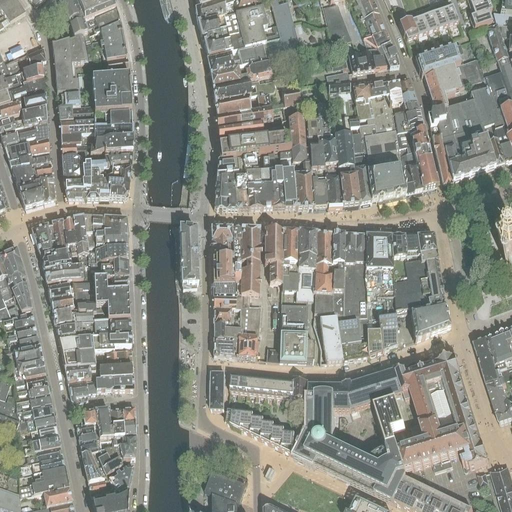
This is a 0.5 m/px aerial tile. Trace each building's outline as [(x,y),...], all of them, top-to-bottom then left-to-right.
[(0,0),(0,31),(25,17),(20,8),(14,0),(0,0)] [(28,0),(36,10),(43,4),(46,1),(45,0),(28,0)] [(66,0),(65,1),(58,7),(68,26),(70,31),(74,41),(82,38),(83,43),(85,42),(86,46),(90,45),(89,40),(88,36),(87,37),(83,26),(94,22),(116,13),(115,12),(110,1),(109,0),(66,0)] [(194,0),(199,12),(231,0),(194,0)] [(231,0),(199,12),(195,14),(198,27),(262,9),(258,0),(267,0),(271,10),(276,31),(292,27),(287,5),(278,8),(275,0),(231,0)] [(355,23),(356,23),(378,16),(371,0),(354,0),(358,8),(353,10),(355,14),(359,12),(362,18),(355,20),(355,23)] [(471,0),(465,3),(468,13),(483,7),(487,6),(484,0),(471,0)] [(511,0),(500,0),(499,17),(511,18),(511,0)] [(483,7),(468,13),(472,22),(472,23),(487,17),(487,18),(490,17),(487,6),(483,7)] [(336,8),(322,11),(327,31),(344,26),(336,8)] [(203,42),(204,47),(262,33),(268,32),(263,11),(262,9),(198,27),(202,43),(203,42)] [(451,11),(441,15),(447,33),(458,29),(451,11)] [(89,40),(98,36),(100,35),(120,28),(120,27),(116,13),(94,22),(83,26),(87,37),(88,36),(89,40)] [(441,15),(431,18),(437,36),(447,33),(441,15)] [(364,23),(367,30),(383,26),(378,16),(356,23),(359,30),(361,29),(360,24),(364,23)] [(472,22),(468,23),(472,34),(490,28),(487,18),(487,17),(472,23),(472,22)] [(511,18),(492,17),(496,27),(503,28),(505,23),(509,22),(511,22),(511,18)] [(431,18),(421,22),(427,40),(437,36),(431,18)] [(421,22),(411,25),(417,44),(427,40),(421,22)] [(411,25),(401,29),(407,47),(417,44),(411,25)] [(344,26),(327,31),(332,49),(344,45),(345,50),(352,48),(344,26)] [(365,38),(366,40),(386,35),(383,26),(367,30),(369,36),(365,38)] [(296,39),(292,27),(276,31),(277,36),(279,43),(296,39)] [(501,40),(496,27),(487,30),(485,31),(496,65),(508,61),(501,40)] [(511,40),(511,28),(503,28),(496,27),(501,40),(509,41),(511,40)] [(123,45),(120,28),(100,35),(98,36),(100,44),(91,45),(92,50),(100,49),(123,45)] [(217,60),(261,48),(279,43),(277,36),(264,40),(262,33),(204,47),(208,62),(217,60)] [(362,41),(376,51),(391,46),(386,35),(366,40),(362,41)] [(55,47),(51,47),(54,63),(57,93),(60,92),(60,97),(78,95),(77,85),(75,85),(74,68),(88,67),(87,64),(83,43),(82,38),(74,41),(74,43),(69,45),(69,43),(55,47)] [(207,64),(210,78),(269,64),(300,57),(296,39),(279,43),(261,48),(262,50),(237,56),(240,65),(233,67),(230,58),(217,62),(208,64),(207,64)] [(103,65),(106,65),(126,62),(123,45),(100,49),(103,65)] [(396,59),(395,57),(396,57),(391,46),(376,51),(368,52),(372,62),(381,61),(382,63),(385,61),(389,72),(399,70),(398,68),(398,66),(397,64),(396,61),(396,59)] [(463,56),(461,49),(422,60),(422,61),(414,63),(420,81),(423,80),(463,69),(459,57),(463,56)] [(484,50),(475,53),(477,58),(485,56),(484,50)] [(357,54),(359,58),(363,76),(374,74),(372,62),(368,52),(357,54)] [(40,53),(28,58),(31,70),(41,66),(46,65),(43,53),(40,53)] [(22,89),(43,82),(41,69),(32,73),(31,70),(28,58),(4,69),(10,81),(15,94),(23,91),(22,89)] [(352,78),(363,76),(359,58),(348,60),(352,78)] [(386,72),(382,63),(381,61),(372,62),(374,74),(386,72)] [(511,70),(510,64),(509,65),(508,61),(496,65),(500,76),(485,81),(488,92),(495,113),(502,133),(511,159),(511,70)] [(108,78),(118,77),(128,75),(129,75),(127,63),(106,66),(107,73),(101,74),(101,71),(94,72),(95,76),(94,76),(94,80),(108,78)] [(347,71),(346,63),(330,66),(332,74),(347,71)] [(0,84),(10,81),(4,69),(3,64),(0,65),(0,84)] [(210,78),(213,92),(218,91),(248,85),(272,80),(269,64),(210,78)] [(463,69),(423,80),(435,115),(434,116),(442,114),(439,101),(443,100),(443,99),(463,93),(462,90),(483,84),(485,92),(482,93),(488,92),(485,81),(484,81),(479,65),(463,69)] [(329,97),(350,94),(348,75),(325,79),(327,86),(329,97)] [(129,80),(128,80),(118,81),(92,82),(94,108),(94,118),(105,117),(131,116),(130,104),(129,92),(130,92),(129,80)] [(0,99),(15,94),(10,81),(0,84),(0,99)] [(18,106),(22,105),(44,100),(45,100),(43,82),(22,89),(23,91),(15,94),(18,106)] [(399,85),(401,97),(412,95),(408,83),(399,85)] [(247,100),(256,99),(257,99),(260,111),(270,108),(268,97),(273,97),(275,93),(273,85),(259,88),(258,85),(248,87),(248,85),(218,91),(218,93),(213,94),(215,107),(220,106),(248,101),(247,100)] [(403,106),(401,97),(399,85),(388,88),(393,116),(405,113),(403,106)] [(397,136),(393,116),(388,88),(387,88),(369,90),(376,129),(377,140),(397,136)] [(358,130),(359,132),(376,129),(369,90),(353,93),(357,122),(358,130)] [(217,121),(270,112),(300,107),(297,91),(281,94),(283,106),(270,108),(260,111),(257,99),(256,99),(258,109),(250,111),(248,101),(220,106),(215,107),(217,121)] [(443,100),(439,101),(442,114),(445,124),(437,126),(437,129),(441,144),(443,154),(452,186),(452,187),(468,181),(460,153),(469,150),(468,148),(473,147),(485,144),(483,138),(485,138),(481,127),(491,123),(495,135),(502,133),(495,113),(488,92),(482,93),(471,96),(473,104),(446,112),(443,100)] [(18,106),(15,94),(0,99),(0,111),(18,106)] [(403,106),(415,103),(412,95),(401,97),(403,106)] [(61,99),(62,112),(80,110),(79,97),(61,99)] [(45,112),(44,100),(22,105),(24,116),(45,112)] [(403,106),(405,113),(405,116),(419,114),(416,105),(415,103),(403,106)] [(0,111),(0,124),(19,119),(19,118),(21,117),(18,106),(0,111)] [(94,126),(94,118),(94,108),(80,110),(62,112),(58,112),(59,126),(73,125),(73,127),(94,126)] [(261,127),(273,125),(270,112),(217,121),(215,121),(217,136),(222,135),(248,131),(248,130),(261,127)] [(20,119),(21,125),(23,133),(47,127),(46,113),(20,119)] [(360,138),(369,196),(373,195),(376,205),(375,205),(375,206),(376,206),(405,199),(397,152),(404,151),(412,149),(409,137),(407,127),(405,116),(405,113),(393,116),(397,136),(377,140),(376,129),(359,132),(360,138)] [(405,116),(407,127),(418,125),(416,116),(419,116),(419,115),(419,114),(405,116)] [(427,117),(430,130),(437,129),(437,126),(434,116),(427,117)] [(94,138),(94,145),(132,146),(132,133),(112,133),(106,133),(106,128),(105,119),(105,117),(94,118),(94,126),(94,138)] [(106,128),(112,128),(112,133),(132,133),(131,118),(105,119),(106,128)] [(327,212),(326,207),(320,144),(318,118),(306,119),(308,152),(308,153),(312,208),(313,213),(327,212)] [(290,154),(308,153),(308,152),(306,152),(304,119),(294,121),(287,122),(289,140),(290,154)] [(334,138),(334,143),(337,172),(355,170),(351,139),(351,136),(350,136),(349,131),(358,130),(357,122),(355,123),(355,119),(343,120),(345,137),(334,138)] [(0,126),(0,138),(16,133),(16,134),(23,133),(21,125),(14,126),(13,123),(0,126)] [(511,159),(502,133),(495,135),(491,123),(481,127),(485,138),(490,137),(493,147),(495,146),(504,169),(511,166),(511,159)] [(420,134),(418,125),(407,127),(409,137),(423,134),(423,133),(420,134)] [(60,128),(61,140),(94,138),(94,126),(73,127),(60,128)] [(1,142),(16,139),(17,146),(22,147),(23,150),(28,148),(48,142),(47,127),(23,133),(16,134),(17,137),(1,141),(1,142)] [(261,129),(248,131),(217,136),(218,146),(263,139),(261,129)] [(443,154),(441,144),(437,129),(430,130),(430,134),(432,141),(435,156),(443,154)] [(409,137),(412,149),(413,156),(428,153),(423,134),(409,137)] [(483,138),(485,144),(494,172),(504,169),(495,146),(493,147),(490,137),(485,138),(483,138)] [(62,149),(87,147),(87,145),(90,145),(91,145),(94,145),(94,138),(61,140),(62,149)] [(351,139),(355,170),(359,209),(371,207),(369,196),(360,138),(351,139)] [(5,154),(23,150),(22,147),(17,146),(16,139),(1,142),(5,153),(5,154)] [(289,140),(218,150),(220,163),(290,154),(289,140)] [(28,148),(32,163),(49,159),(48,142),(28,148)] [(341,210),(337,172),(334,143),(320,144),(326,207),(327,207),(327,212),(328,212),(340,212),(340,211),(341,211),(341,210)] [(481,177),(494,172),(485,144),(473,147),(481,177)] [(132,146),(94,145),(91,145),(91,147),(91,149),(90,158),(104,159),(105,160),(132,159),(132,146)] [(62,149),(63,161),(76,160),(76,162),(86,162),(86,149),(91,149),(91,147),(87,147),(62,149)] [(469,150),(460,153),(468,181),(481,177),(473,147),(468,148),(469,150)] [(28,148),(23,150),(5,154),(9,167),(32,163),(28,148)] [(412,149),(404,151),(413,197),(422,195),(413,156),(412,149)] [(397,152),(405,199),(413,197),(404,151),(397,152)] [(291,156),(296,213),(296,214),(312,213),(312,208),(308,153),(290,154),(291,156)] [(428,153),(413,156),(422,195),(435,192),(436,191),(428,153)] [(443,189),(452,186),(443,154),(435,156),(440,176),(441,180),(441,181),(443,189)] [(278,169),(279,175),(279,176),(280,176),(283,210),(287,210),(288,210),(288,209),(292,209),(292,211),(292,212),(293,212),(295,212),(295,213),(296,213),(291,156),(279,158),(280,169),(278,169)] [(131,172),(132,159),(105,160),(104,159),(90,158),(90,168),(90,178),(103,177),(103,175),(131,172)] [(40,187),(43,206),(55,205),(49,159),(32,163),(33,171),(36,170),(36,182),(32,183),(33,189),(40,187)] [(63,161),(64,188),(65,189),(84,188),(83,185),(89,185),(89,178),(89,173),(89,162),(86,162),(76,162),(76,160),(63,161)] [(255,161),(242,162),(243,176),(244,176),(247,212),(261,211),(258,178),(259,178),(259,176),(258,170),(256,170),(255,161)] [(266,176),(259,176),(259,178),(258,178),(261,211),(272,211),(269,176),(269,174),(273,173),(275,172),(274,161),(262,162),(263,173),(265,174),(266,176)] [(237,212),(247,212),(244,176),(243,176),(242,162),(234,163),(236,176),(233,177),(237,212)] [(11,174),(33,171),(32,163),(9,167),(11,174)] [(234,163),(219,165),(218,166),(217,178),(225,177),(233,177),(236,176),(234,163)] [(36,170),(33,171),(11,174),(17,192),(33,189),(32,183),(36,182),(36,170)] [(337,172),(341,210),(341,211),(342,211),(359,209),(355,170),(337,172)] [(103,186),(103,194),(109,194),(109,203),(124,204),(128,201),(128,200),(128,197),(129,189),(130,174),(110,176),(110,183),(105,183),(105,186),(103,186)] [(282,211),(283,210),(280,176),(279,176),(279,175),(269,176),(272,211),(282,211)] [(65,197),(71,195),(85,196),(86,204),(98,204),(99,204),(98,194),(103,194),(103,186),(105,186),(105,183),(105,177),(103,177),(90,178),(89,178),(89,185),(83,185),(84,188),(65,189),(64,188),(65,197)] [(216,179),(215,189),(226,189),(225,177),(217,178),(217,179),(216,179)] [(227,212),(237,212),(233,177),(225,177),(226,189),(227,212)] [(17,192),(21,202),(24,213),(43,208),(44,207),(43,206),(40,187),(33,189),(17,192)] [(227,212),(226,189),(215,189),(214,207),(215,207),(218,211),(227,212)] [(109,194),(103,194),(98,194),(99,204),(109,204),(109,203),(109,194)] [(67,205),(86,204),(85,196),(71,195),(65,197),(67,205)] [(88,252),(82,222),(73,223),(77,252),(77,259),(78,263),(79,270),(91,269),(97,269),(95,256),(88,257),(88,252)] [(93,240),(91,222),(82,222),(88,252),(94,252),(93,240)] [(91,222),(93,240),(94,239),(102,238),(103,223),(91,222)] [(62,226),(64,255),(77,252),(73,223),(62,226)] [(95,251),(127,250),(126,242),(127,242),(126,235),(126,224),(103,223),(102,238),(94,239),(95,251)] [(511,223),(511,224),(511,223),(511,227),(500,231),(499,230),(497,230),(495,233),(496,234),(496,236),(498,235),(503,249),(502,249),(502,252),(500,253),(501,256),(503,256),(505,261),(507,268),(505,268),(506,271),(508,271),(509,271),(510,273),(511,273),(511,276),(511,223)] [(52,258),(64,255),(62,226),(52,228),(52,231),(48,232),(52,258)] [(40,260),(43,260),(52,258),(48,232),(47,229),(32,235),(40,260)] [(231,261),(232,233),(211,233),(212,244),(212,262),(231,261)] [(232,233),(231,261),(231,266),(231,276),(241,276),(242,233),(232,233)] [(259,234),(242,233),(241,276),(240,287),(240,289),(240,300),(248,299),(259,299),(259,289),(260,289),(260,285),(259,285),(259,268),(260,260),(261,260),(261,254),(259,254),(259,234)] [(282,287),(283,236),(283,235),(281,235),(281,236),(278,235),(277,236),(274,236),(275,235),(274,235),(270,235),(269,235),(266,234),(265,234),(265,235),(264,235),(264,268),(269,269),(269,287),(282,287)] [(297,236),(283,236),(282,287),(282,295),(296,295),(298,267),(296,267),(297,236)] [(298,260),(298,267),(296,295),(296,304),(313,305),(312,298),(312,297),(312,292),(314,293),(317,238),(307,237),(306,260),(298,260)] [(306,260),(307,237),(299,237),(298,260),(306,260)] [(394,302),(392,264),(391,241),(390,241),(390,242),(381,241),(382,239),(382,238),(382,237),(375,237),(375,238),(375,239),(376,240),(376,241),(366,241),(365,246),(366,297),(366,312),(370,312),(369,306),(383,306),(383,320),(379,321),(379,322),(391,321),(392,319),(395,319),(394,311),(388,311),(388,303),(394,302)] [(312,297),(312,298),(330,298),(332,298),(332,239),(331,239),(330,239),(322,238),(317,238),(314,293),(312,292),(312,297)] [(198,289),(196,240),(196,239),(187,239),(186,240),(179,240),(181,270),(179,270),(180,272),(181,290),(182,290),(182,294),(196,293),(196,289),(198,289)] [(330,298),(329,321),(336,321),(336,318),(344,317),(344,257),(345,240),(332,239),(332,298),(330,298)] [(354,297),(355,240),(345,240),(344,257),(344,317),(344,321),(366,322),(366,321),(367,321),(366,312),(366,297),(354,297)] [(365,246),(366,241),(355,240),(354,297),(366,297),(365,246)] [(431,240),(416,241),(419,259),(436,257),(433,242),(431,240)] [(404,241),(391,241),(392,264),(403,264),(403,266),(406,266),(405,261),(404,241)] [(405,261),(419,259),(416,241),(404,241),(405,261)] [(52,258),(43,260),(44,264),(41,267),(44,275),(59,272),(79,270),(78,263),(76,263),(76,266),(70,267),(69,260),(77,259),(77,252),(64,255),(52,258)] [(97,269),(128,266),(127,252),(94,254),(95,256),(97,269)] [(16,253),(0,259),(0,266),(11,293),(26,287),(25,281),(17,255),(16,253)] [(444,310),(436,257),(419,259),(405,261),(406,266),(403,266),(403,264),(392,264),(394,302),(388,303),(388,311),(394,311),(395,319),(407,317),(407,313),(419,311),(428,309),(428,313),(444,310)] [(215,262),(212,262),(212,289),(237,289),(237,288),(238,288),(238,287),(240,287),(241,276),(231,276),(231,266),(230,266),(230,264),(215,262)] [(14,300),(11,293),(0,266),(0,296),(3,304),(14,300)] [(100,283),(106,282),(108,282),(110,282),(128,281),(128,266),(97,269),(91,269),(91,276),(100,276),(100,283)] [(63,285),(84,284),(91,283),(91,276),(91,269),(79,270),(59,272),(44,275),(46,288),(63,285)] [(110,296),(128,294),(128,281),(110,282),(110,296)] [(110,325),(130,324),(128,294),(110,296),(110,282),(108,282),(106,282),(100,283),(91,283),(84,284),(84,286),(72,286),(76,305),(89,305),(89,297),(95,297),(95,308),(96,317),(93,317),(93,326),(94,326),(110,325)] [(31,313),(26,287),(11,293),(14,300),(16,304),(18,309),(20,316),(31,313)] [(68,288),(63,289),(47,292),(49,303),(70,300),(68,288)] [(212,289),(213,301),(240,300),(240,289),(237,289),(230,289),(212,289)] [(0,323),(2,323),(10,321),(7,312),(3,304),(0,296),(0,323)] [(242,311),(247,310),(248,299),(240,300),(213,301),(213,312),(242,312),(242,311)] [(73,313),(70,300),(49,303),(52,316),(71,313),(73,313)] [(14,326),(15,331),(34,326),(32,317),(21,319),(16,308),(7,312),(10,321),(2,323),(4,328),(14,326)] [(96,317),(95,308),(85,309),(85,308),(77,308),(77,314),(79,315),(85,314),(86,316),(93,316),(93,317),(96,317)] [(267,352),(266,365),(279,367),(305,368),(305,366),(312,366),(313,366),(313,346),(306,346),(307,309),(281,308),(279,353),(267,352)] [(242,312),(213,312),(213,328),(226,329),(226,331),(233,331),(233,312),(240,313),(239,332),(238,332),(238,339),(256,340),(258,340),(260,310),(247,310),(242,311),(242,312)] [(444,310),(428,313),(427,313),(428,318),(426,318),(424,314),(410,317),(414,345),(430,340),(450,332),(447,324),(448,324),(445,314),(444,310)] [(93,326),(93,317),(85,317),(72,317),(71,313),(52,316),(55,330),(67,329),(67,328),(93,326)] [(367,362),(366,322),(344,321),(344,317),(336,318),(336,321),(343,366),(367,362)] [(366,322),(367,362),(397,351),(395,319),(392,319),(391,321),(379,322),(379,321),(367,321),(366,321),(366,322)] [(343,366),(336,321),(329,321),(319,322),(326,368),(343,366)] [(110,325),(94,326),(96,341),(121,339),(131,339),(130,326),(110,328),(110,325)] [(36,338),(34,326),(15,331),(15,332),(11,333),(12,339),(9,339),(8,334),(5,334),(7,346),(18,344),(18,342),(27,340),(36,338)] [(92,341),(96,341),(94,326),(93,326),(67,328),(67,329),(55,330),(59,345),(69,342),(92,341)] [(226,329),(213,328),(213,344),(237,344),(237,339),(238,339),(238,332),(232,332),(233,331),(226,331),(226,329)] [(511,333),(504,336),(486,343),(487,343),(500,386),(504,385),(506,384),(506,385),(511,383),(511,333)] [(131,339),(121,339),(96,341),(92,341),(93,355),(114,354),(114,352),(131,351),(131,339)] [(237,339),(237,344),(235,363),(256,365),(257,348),(256,348),(256,340),(238,339),(237,339)] [(9,353),(9,356),(12,355),(11,351),(19,349),(20,354),(29,352),(39,350),(37,340),(27,342),(27,340),(18,342),(18,344),(7,346),(9,353)] [(59,345),(62,359),(70,357),(93,355),(92,341),(69,342),(59,345)] [(487,390),(500,386),(487,343),(474,348),(476,355),(487,390)] [(237,344),(213,344),(213,361),(235,363),(237,344)] [(29,352),(20,354),(20,355),(13,357),(12,355),(9,356),(11,364),(11,368),(41,362),(39,351),(29,353),(29,352)] [(0,372),(3,364),(11,364),(9,356),(9,353),(3,353),(3,357),(0,355),(0,372)] [(95,362),(94,362),(93,355),(70,357),(62,359),(64,372),(90,370),(95,370),(95,362)] [(106,361),(95,362),(95,370),(95,373),(132,371),(131,355),(106,356),(106,361)] [(459,364),(452,360),(450,363),(406,377),(406,375),(397,378),(396,376),(352,390),(352,387),(343,390),(335,390),(335,416),(351,416),(410,398),(421,429),(405,435),(397,408),(376,415),(389,453),(397,451),(406,477),(432,468),(434,474),(431,475),(434,483),(457,476),(455,467),(452,468),(450,463),(465,458),(467,463),(462,465),(464,475),(466,476),(468,475),(468,473),(479,470),(489,467),(457,367),(459,364)] [(15,384),(25,382),(45,378),(43,372),(44,372),(41,362),(11,368),(13,378),(15,384)] [(91,383),(90,370),(64,372),(65,377),(68,387),(91,383)] [(110,383),(122,382),(132,381),(132,371),(95,373),(95,376),(99,375),(99,383),(110,383)] [(211,414),(224,414),(225,377),(212,377),(212,387),(211,387),(211,404),(211,414)] [(45,379),(45,378),(25,382),(15,384),(16,395),(18,395),(17,389),(27,387),(28,393),(47,389),(45,379)] [(0,402),(4,404),(10,385),(14,386),(15,401),(9,398),(6,405),(13,406),(16,406),(16,405),(16,399),(16,395),(15,384),(0,380),(0,402)] [(242,396),(241,396),(242,381),(232,380),(231,395),(239,396),(238,401),(242,401),(242,396)] [(133,395),(132,381),(122,382),(110,383),(111,395),(122,395),(133,395)] [(251,382),(242,381),(241,396),(242,396),(248,397),(247,402),(251,402),(251,397),(250,397),(251,382)] [(259,398),(260,383),(251,382),(250,397),(251,397),(257,398),(256,403),(260,403),(260,398),(259,398)] [(99,383),(96,384),(96,396),(111,395),(110,383),(99,383)] [(269,383),(260,383),(259,398),(260,398),(266,398),(265,404),(269,404),(269,399),(267,399),(269,383)] [(278,384),(269,383),(267,399),(269,399),(275,399),(274,405),(278,405),(278,400),(276,400),(278,384)] [(96,398),(96,396),(96,384),(84,386),(87,399),(96,398)] [(287,385),(278,384),(276,400),(278,400),(284,400),(283,406),(287,406),(287,401),(285,400),(287,385)] [(504,385),(500,386),(487,390),(499,429),(507,426),(511,424),(511,408),(511,409),(511,407),(508,406),(503,393),(508,391),(506,385),(506,384),(504,385)] [(292,406),(295,407),(295,386),(287,385),(285,400),(287,401),(293,401),(292,406)] [(87,399),(84,386),(68,388),(71,405),(73,406),(86,405),(87,403),(87,399)] [(295,386),(295,407),(296,415),(308,417),(309,390),(309,387),(295,386)] [(29,403),(49,399),(47,389),(28,393),(18,395),(16,395),(16,399),(16,405),(19,405),(18,399),(28,397),(29,403)] [(335,390),(309,390),(308,417),(311,417),(309,438),(308,438),(297,462),(327,476),(328,477),(328,478),(332,480),(332,479),(353,489),(353,488),(394,508),(401,493),(406,483),(407,481),(406,477),(397,451),(389,453),(383,455),(378,458),(368,466),(335,450),(335,416),(335,390)] [(49,399),(29,403),(19,405),(16,405),(16,406),(17,417),(51,410),(49,399)] [(0,419),(17,425),(17,417),(16,406),(13,406),(6,405),(4,404),(0,402),(0,419)] [(51,410),(17,417),(17,425),(17,427),(53,419),(51,410)] [(122,414),(123,426),(135,425),(134,412),(122,414)] [(113,428),(111,414),(110,415),(111,423),(109,423),(109,413),(95,414),(96,427),(98,435),(99,445),(100,453),(115,450),(115,449),(113,428)] [(85,428),(96,427),(95,414),(83,416),(85,428)] [(122,414),(114,414),(111,414),(113,428),(123,427),(123,426),(122,414)] [(229,419),(228,428),(240,434),(242,417),(229,416),(228,419),(229,419)] [(254,417),(242,417),(240,434),(252,439),(254,422),(254,417)] [(18,438),(17,427),(17,425),(0,419),(0,431),(5,434),(18,438)] [(17,427),(18,438),(30,435),(46,432),(46,431),(56,429),(53,419),(17,427)] [(265,423),(254,422),(252,439),(262,444),(264,427),(265,423)] [(113,428),(115,449),(115,450),(119,450),(136,445),(136,439),(135,425),(123,426),(123,427),(113,428)] [(94,436),(98,435),(96,427),(85,428),(76,429),(78,438),(94,435),(94,436)] [(275,428),(264,427),(262,444),(272,449),(274,432),(275,428)] [(58,440),(56,430),(46,432),(30,435),(31,441),(18,444),(18,449),(31,446),(58,440)] [(285,434),(274,432),(272,449),(283,454),(285,438),(285,434)] [(94,435),(78,438),(80,448),(96,445),(99,445),(98,435),(94,436),(94,435)] [(295,439),(285,438),(283,454),(293,459),(295,439)] [(58,440),(31,446),(32,451),(24,453),(25,458),(37,455),(50,453),(50,452),(60,450),(58,440)] [(96,445),(80,448),(82,458),(90,456),(98,454),(96,445)] [(119,450),(121,457),(135,455),(136,445),(119,450)] [(60,451),(50,453),(37,455),(38,461),(36,462),(35,459),(26,461),(27,469),(29,468),(39,466),(62,461),(60,451)] [(117,458),(119,461),(120,464),(135,463),(135,455),(121,457),(117,458)] [(97,472),(90,456),(82,458),(85,475),(97,472)] [(105,480),(122,470),(120,464),(119,461),(111,466),(106,458),(97,463),(105,480)] [(62,461),(39,466),(41,476),(64,471),(62,461)] [(265,482),(270,484),(275,472),(270,470),(265,482)] [(35,485),(35,487),(66,480),(64,471),(41,476),(38,477),(39,484),(35,485)] [(133,471),(124,471),(108,482),(113,490),(113,488),(120,484),(130,485),(133,471)] [(500,511),(511,511),(511,485),(508,471),(490,476),(500,511)] [(88,487),(98,485),(104,484),(103,482),(99,476),(97,472),(85,475),(88,487)] [(11,473),(9,480),(16,482),(18,476),(11,473)] [(486,476),(477,478),(480,489),(488,487),(486,476)] [(238,510),(242,499),(246,489),(213,477),(205,497),(213,500),(213,511),(238,511),(238,509),(238,510)] [(42,497),(69,491),(66,480),(35,487),(19,490),(19,497),(20,502),(43,497),(42,497)] [(403,511),(416,487),(406,483),(401,493),(394,508),(402,511),(403,511)] [(88,487),(90,497),(111,493),(110,491),(105,492),(104,484),(98,485),(88,487)] [(127,497),(128,497),(130,485),(120,484),(113,488),(113,490),(120,501),(127,497)] [(415,511),(425,492),(416,487),(403,511),(415,511)] [(0,510),(6,511),(33,511),(31,511),(29,508),(21,510),(20,502),(19,497),(0,490),(0,510)] [(39,511),(40,511),(72,506),(69,491),(42,497),(43,497),(44,508),(39,509),(39,511)] [(427,511),(435,496),(425,492),(415,511),(427,511)] [(102,505),(102,506),(110,505),(109,497),(113,496),(111,493),(90,497),(92,508),(102,505)] [(438,511),(444,501),(435,496),(427,511),(438,511)] [(127,511),(128,497),(127,497),(121,502),(117,503),(110,505),(102,506),(92,508),(93,511),(127,511)] [(450,511),(454,506),(444,501),(438,511),(450,511)]
